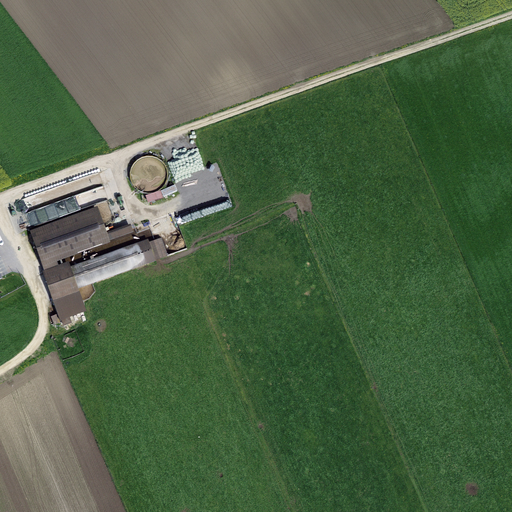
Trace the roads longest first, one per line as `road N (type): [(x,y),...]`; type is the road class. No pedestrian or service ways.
road 1 (track): [(1,198),(511,16)]
road 2 (track): [(0,373),(47,330),(1,198)]
